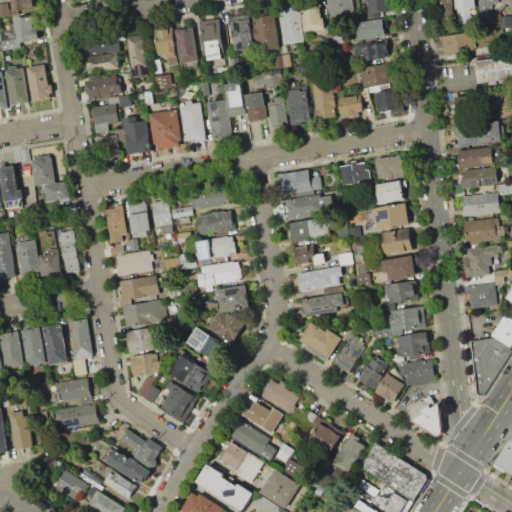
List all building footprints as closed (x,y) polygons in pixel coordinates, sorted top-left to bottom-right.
[(11,0),(33,0),(35,7),(13,10),(11,0)] [(351,0),(354,16),(330,19),(327,0),(351,0)] [(388,0),(390,10),(379,11),(380,16),(369,18),(365,0),(388,0)] [(453,0),(456,21),(437,24),(433,0),(453,0)] [(456,0),(476,0),(477,7),(479,22),(460,25),(456,0)] [(476,0),(498,0),(499,3),(491,4),(492,13),(480,15),(479,7),(477,7),(476,0)] [(511,0),(511,8),(511,9),(510,3),(503,4),(502,0),(511,0)] [(0,3),(8,2),(10,15),(0,16),(0,3)] [(301,8),(317,6),(318,7),(321,7),(323,18),(325,18),(326,28),(305,32),(301,8)] [(304,41),(285,44),(279,10),(299,7),(304,41)] [(275,14),(280,48),(255,51),(255,47),(250,17),(252,17),(251,13),(262,12),(263,16),(275,14)] [(255,47),(234,50),(229,17),(250,14),(250,17),(255,47)] [(15,18),(24,16),(24,17),(33,16),(34,28),(38,28),(39,39),(20,42),(21,47),(3,49),(2,43),(2,41),(18,39),(15,18)] [(226,56),(204,59),(199,21),(220,18),(226,56)] [(383,18),(386,35),(354,40),(351,23),(383,18)] [(198,60),(180,63),(175,29),(193,26),(198,60)] [(178,63),(168,64),(167,54),(158,55),(154,29),(172,27),(178,63)] [(445,55),(442,35),(474,31),(476,51),(445,55)] [(85,55),(82,35),(110,32),(111,43),(120,42),(121,51),(111,52),(111,51),(85,55)] [(331,35),(344,33),(346,46),(333,48),(331,35)] [(127,37),(142,34),(148,75),(133,77),(127,37)] [(384,42),(386,57),(358,61),(356,46),(384,42)] [(117,53),(120,68),(89,73),(87,57),(117,53)] [(290,53),(292,66),(276,68),(274,56),(290,53)] [(476,61),(511,56),(511,81),(479,86),(476,61)] [(230,58),(236,57),(238,66),(231,67),(230,58)] [(364,87),(361,67),(391,62),(394,82),(364,87)] [(34,100),(28,67),(46,64),(49,84),(52,84),(53,92),(50,92),(51,98),(34,100)] [(214,65),(223,64),(225,71),(215,73),(214,65)] [(12,104),(7,70),(9,70),(8,67),(17,65),(18,68),(24,67),(29,102),(12,104)] [(281,69),(283,84),(266,87),(266,83),(256,84),(255,73),(281,69)] [(0,106),(0,71),(3,71),(8,105),(0,106)] [(171,73),(173,87),(158,89),(156,75),(171,73)] [(85,80),(103,77),(103,76),(109,75),(110,77),(118,75),(119,83),(121,83),(123,93),(116,94),(116,96),(107,97),(106,95),(90,98),(88,86),(86,86),(85,80)] [(199,82),(208,80),(210,95),(201,96),(199,82)] [(313,83),(332,80),(338,116),(318,119),(313,83)] [(246,113),(230,116),(225,84),(242,82),(246,113)] [(288,90),(302,88),(302,91),(308,90),(312,121),(293,124),(288,90)] [(379,111),(376,92),(403,88),(406,107),(404,108),(404,111),(392,113),(391,109),(379,111)] [(144,91),(152,90),(154,104),(146,105),(144,91)] [(250,122),(245,94),(263,91),(267,119),(250,122)] [(119,96),(131,94),(132,105),(120,106),(119,96)] [(456,97),(477,94),(479,110),(458,113),(456,97)] [(272,124),(269,103),(276,102),(275,97),(285,95),(288,121),(272,124)] [(341,106),(343,106),(342,98),(358,95),(359,103),(365,103),(366,115),(342,118),(341,106)] [(207,102),(227,99),(233,138),(212,141),(207,102)] [(180,105),(186,104),(186,102),(193,101),(194,103),(201,102),(207,140),(196,141),(195,139),(186,140),(180,105)] [(116,103),(119,121),(97,124),(96,116),(93,117),(91,107),(116,103)] [(150,113),(178,109),(183,145),(155,149),(150,113)] [(152,151),(130,154),(124,117),(136,116),(137,121),(148,120),(152,151)] [(502,140),(459,145),(457,125),(499,120),(502,140)] [(121,155),(104,158),(101,137),(118,135),(121,155)] [(460,150),(493,146),(495,164),(462,168),(460,150)] [(56,182),(35,185),(31,160),(37,159),(37,156),(50,154),(51,157),(52,157),(56,182)] [(379,178),(376,159),(401,155),(401,159),(405,161),(407,172),(393,175),(393,176),(379,178)] [(344,185),(340,166),(352,164),(352,161),(357,160),(357,163),(365,162),(366,169),(369,169),(371,180),(344,185)] [(0,168),(15,165),(18,190),(23,189),(24,198),(5,201),(0,168)] [(463,170),(494,166),(494,168),(497,168),(499,183),(495,183),(495,184),(463,188),(462,179),(464,178),(463,170)] [(279,174),(309,168),(311,178),(321,176),(323,188),(283,196),(279,174)] [(401,180),(404,198),(381,202),(377,184),(401,180)] [(45,185),(67,181),(70,197),(47,201),(45,185)] [(500,184),(511,182),(511,192),(501,193),(500,184)] [(230,203),(194,209),(191,192),(227,186),(230,203)] [(464,196),(499,192),(502,211),(464,216),(462,207),(465,206),(464,196)] [(287,199),(322,193),(326,212),(290,219),(287,199)] [(156,227),(152,202),(161,200),(160,197),(169,196),(174,224),(156,227)] [(147,203),(152,229),(147,230),(147,235),(138,236),(138,231),(132,232),(128,206),(138,204),(137,201),(145,200),(145,203),(147,203)] [(374,208),(406,202),(410,224),(378,229),(374,208)] [(35,204),(37,211),(29,213),(27,207),(35,204)] [(106,209),(115,208),(114,206),(122,204),(127,233),(122,234),(123,240),(112,242),(106,209)] [(172,209),(192,206),(194,214),(174,218),(172,209)] [(197,217),(212,214),(211,213),(224,211),(224,212),(232,211),(235,228),(200,234),(197,217)] [(289,223),(328,216),(332,235),(293,243),(289,223)] [(464,222),(499,217),(500,225),(504,225),(505,235),(502,235),(502,238),(483,241),(483,242),(471,244),(471,240),(467,240),(464,222)] [(360,226),(362,237),(350,239),(348,228),(360,226)] [(381,233),(409,228),(413,250),(385,255),(381,233)] [(81,271),(67,273),(61,232),(75,230),(81,271)] [(16,277),(0,278),(0,233),(9,232),(16,277)] [(197,241),(234,234),(237,253),(200,260),(197,241)] [(130,239),(137,237),(139,249),(132,251),(130,239)] [(18,242),(36,239),(41,271),(22,273),(18,242)] [(110,247),(124,245),(125,253),(111,255),(110,247)] [(467,248),(497,245),(497,246),(502,245),(503,253),(498,253),(498,255),(491,256),(492,265),(489,265),(490,274),(466,277),(464,256),(468,256),(467,248)] [(302,255),(300,247),(309,246),(310,254),(302,255)] [(118,255),(150,250),(151,254),(153,254),(154,260),(152,260),(154,269),(119,275),(117,264),(119,264),(118,255)] [(40,255),(59,252),(62,273),(43,276),(40,255)] [(296,256),(302,255),(310,254),(316,252),(316,254),(325,252),(327,262),(315,264),(315,262),(298,265),(296,256)] [(339,254),(351,252),(353,263),(341,265),(339,254)] [(182,270),(180,256),(181,256),(181,254),(188,253),(188,254),(190,254),(191,259),(195,258),(195,259),(197,259),(198,267),(182,270)] [(413,255),(417,275),(390,280),(388,271),(384,272),(382,260),(413,255)] [(165,259),(176,257),(177,269),(167,271),(165,259)] [(243,279),(201,287),(198,273),(203,272),(202,266),(234,261),(235,262),(240,261),(243,279)] [(299,273),(341,266),(343,276),(338,276),(340,283),(301,290),(299,273)] [(356,275),(369,273),(372,286),(359,289),(356,275)] [(120,281),(157,275),(160,294),(123,300),(120,281)] [(416,279),(420,298),(391,303),(390,297),(388,297),(386,285),(416,279)] [(497,304),(471,308),(470,294),(466,294),(465,286),(495,282),(495,287),(498,286),(499,291),(496,292),(497,304)] [(247,284),(251,308),(231,312),(231,310),(222,311),(220,299),(217,299),(215,290),(247,284)] [(170,298),(169,291),(184,289),(186,295),(170,298)] [(303,299),(335,293),(336,294),(342,293),(343,303),(337,305),(338,311),(306,316),(306,315),(304,315),(302,309),(304,309),(303,299)] [(122,306),(162,299),(166,320),(126,327),(122,306)] [(423,305),(427,325),(402,330),(403,334),(376,339),(375,330),(391,327),(388,312),(423,305)] [(209,327),(220,310),(226,315),(228,312),(243,321),(241,324),(244,326),(234,343),(209,327)] [(93,356),(77,359),(76,356),(73,356),(67,314),(87,311),(93,356)] [(511,347),(493,335),(506,314),(511,318),(511,347)] [(43,324),(62,322),(68,362),(50,364),(43,324)] [(329,358),(301,340),(312,322),(326,331),(328,328),(342,337),(329,358)] [(22,329),(40,326),(46,362),(28,366),(22,329)] [(127,332),(162,326),(164,336),(153,338),(154,347),(130,351),(127,332)] [(221,341),(210,357),(187,342),(197,326),(221,341)] [(1,332),(18,330),(23,365),(6,368),(1,332)] [(398,336),(428,331),(431,351),(401,357),(401,355),(399,355),(397,348),(400,347),(398,336)] [(338,355),(350,334),(367,344),(354,365),(338,355)] [(471,341),(493,338),(511,350),(482,395),(478,394),(471,341)] [(131,356),(158,352),(160,360),(162,360),(164,372),(134,377),(131,356)] [(359,379),(374,354),(390,364),(375,389),(359,379)] [(198,392),(170,374),(182,355),(211,373),(198,392)] [(75,375),(73,360),(85,358),(87,374),(75,375)] [(407,385),(405,375),(402,375),(400,364),(413,362),(413,360),(421,358),(422,360),(433,358),(437,379),(407,385)] [(392,402),(375,392),(386,373),(404,383),(392,402)] [(144,397),(137,392),(147,377),(158,376),(152,385),(144,397)] [(90,395),(62,401),(60,382),(88,377),(90,395)] [(261,395),(271,378),(279,383),(281,380),(290,385),(287,389),(300,397),(295,405),(297,406),(293,412),(291,411),(289,413),(261,395)] [(198,397),(182,423),(171,416),(173,414),(162,407),(172,390),(167,387),(171,380),(198,397)] [(152,385),(160,390),(153,402),(144,397),(152,385)] [(4,406),(2,396),(10,395),(12,404),(4,406)] [(242,414),(247,408),(249,409),(255,400),(271,410),(273,407),(284,414),(271,433),(242,414)] [(59,409),(62,428),(100,422),(96,402),(59,409)] [(413,420),(423,413),(421,410),(430,405),(432,408),(439,404),(442,431),(441,435),(437,435),(413,420)] [(0,451),(9,450),(2,408),(0,408),(0,451)] [(307,408),(317,415),(310,425),(308,428),(298,421),(307,408)] [(10,413),(15,450),(34,446),(28,416),(24,416),(23,410),(10,413)] [(317,415),(343,432),(331,450),(311,437),(316,429),(310,425),(317,415)] [(232,437),(243,420),(271,438),(268,442),(278,449),(270,461),(232,437)] [(127,428),(147,441),(149,438),(163,447),(156,458),(158,460),(153,468),(131,454),(134,448),(120,439),(127,428)] [(365,446),(346,475),(331,465),(352,433),(360,438),(358,441),(365,446)] [(511,435),(511,473),(505,469),(503,472),(492,465),(511,435)] [(221,460),(233,442),(263,461),(251,480),(221,460)] [(413,500),(361,467),(377,442),(429,476),(413,500)] [(276,456),(285,443),(295,449),(286,462),(276,456)] [(106,462),(115,448),(132,458),(133,457),(139,461),(139,463),(151,471),(146,480),(144,478),(141,484),(106,462)] [(291,458),(304,467),(296,478),(283,470),(291,458)] [(197,482),(209,464),(224,474),(223,476),(237,486),(239,483),(254,493),(242,511),(197,482)] [(102,479),(100,483),(82,472),(85,467),(102,479)] [(275,468),(300,484),(285,507),(260,491),(275,468)] [(67,469),(90,484),(79,501),(56,486),(67,469)] [(115,471),(137,486),(129,498),(107,484),(115,471)] [(379,490),(375,496),(353,482),(357,475),(379,490)] [(321,495),(314,490),(319,482),(326,487),(321,495)] [(412,502),(405,511),(387,511),(379,507),(382,503),(376,499),(386,485),(412,502)] [(126,507),(122,511),(98,511),(88,505),(93,498),(88,494),(93,486),(126,507)] [(221,511),(179,511),(193,491),(198,495),(199,493),(224,509),(221,511)] [(260,494),(287,511),(286,511),(265,511),(253,504),(260,494)] [(363,511),(364,511),(356,506),(360,500),(378,511),(363,511)]
